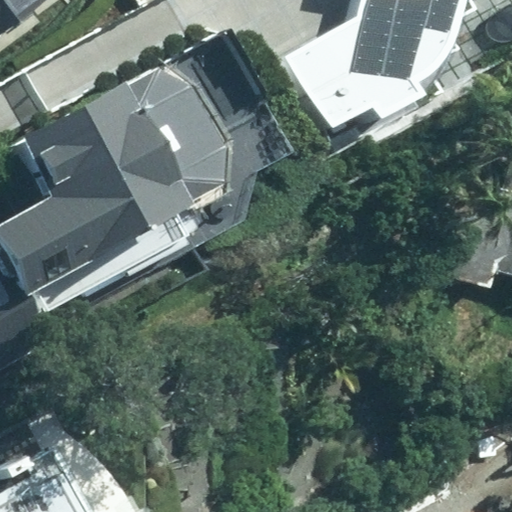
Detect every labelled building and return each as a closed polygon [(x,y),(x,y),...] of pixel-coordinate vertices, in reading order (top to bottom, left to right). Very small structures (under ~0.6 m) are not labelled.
[(0,0),(0,24),(32,0),(0,0)] [(351,0),(348,12),(275,54),(317,126),(352,106),(359,120),(402,96),(394,82),(413,66),(427,45),(439,0),(351,0)] [(0,362),(41,339),(12,288),(198,186),(198,147),(163,83),(133,66),(0,139),(30,193),(0,208),(0,362)] [(488,268),(511,275),(511,189),(503,216),(464,204),(443,272),(483,284),(488,268)] [(0,472),(0,511),(86,511),(49,445),(0,472)]
